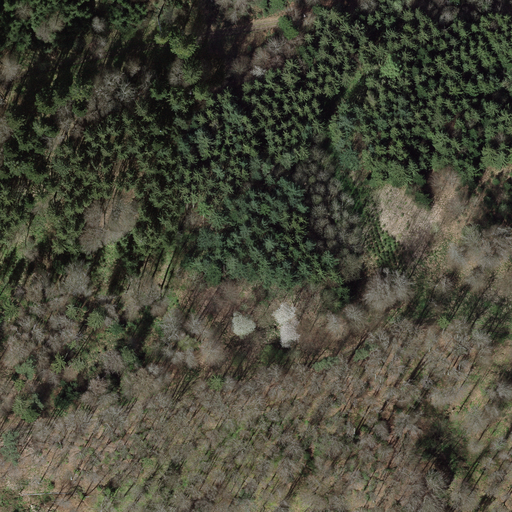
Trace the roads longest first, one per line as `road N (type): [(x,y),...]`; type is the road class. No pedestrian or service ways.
road 1 (track): [(0,431),(115,413),(211,374),(323,364),(389,326),(427,320),(511,331)]
road 2 (track): [(398,0),(0,77)]
